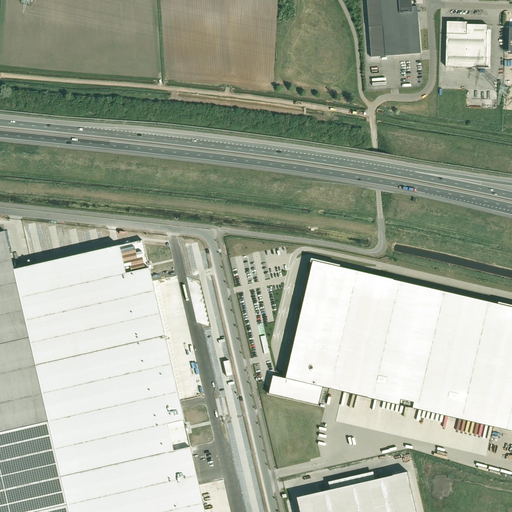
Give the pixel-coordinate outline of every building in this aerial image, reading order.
[(366,0),(371,57),(386,56),(421,53),(418,12),(418,7),(412,7),(411,0),(366,0)] [(457,22),(447,22),(446,67),(487,68),(487,67),(488,25),(468,25),(468,22),(460,22),(460,20),(457,20),(457,22)] [(5,231),(0,232),(0,349),(30,343),(14,270),(14,269),(5,231)] [(14,270),(30,343),(35,365),(164,336),(149,269),(148,263),(142,240),(130,243),(124,244),(14,269),(14,270)] [(270,386),(268,394),(318,405),(322,387),(511,430),(511,307),(312,261),(285,378),(272,375),(270,383),(269,383),(268,386),(270,386)] [(164,336),(35,365),(48,421),(60,477),(190,447),(186,431),(185,426),(164,336)] [(30,343),(0,349),(0,432),(48,421),(35,365),(30,343)] [(0,511),(35,511),(67,505),(60,477),(48,421),(0,432),(0,511)] [(204,511),(190,447),(60,477),(67,505),(68,511),(204,511)] [(329,489),(296,497),(299,511),(417,511),(408,472),(374,479),(355,484),(354,479),(347,480),(348,485),(329,489)]
